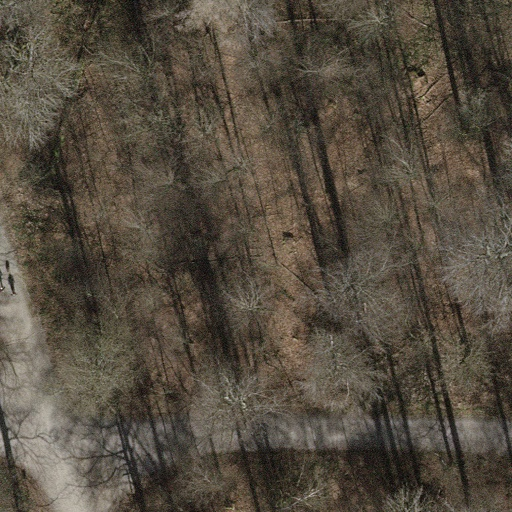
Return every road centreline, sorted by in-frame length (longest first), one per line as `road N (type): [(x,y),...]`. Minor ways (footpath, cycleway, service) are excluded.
road 1 (track): [(0,423),(511,439)]
road 2 (track): [(0,262),(78,511)]
